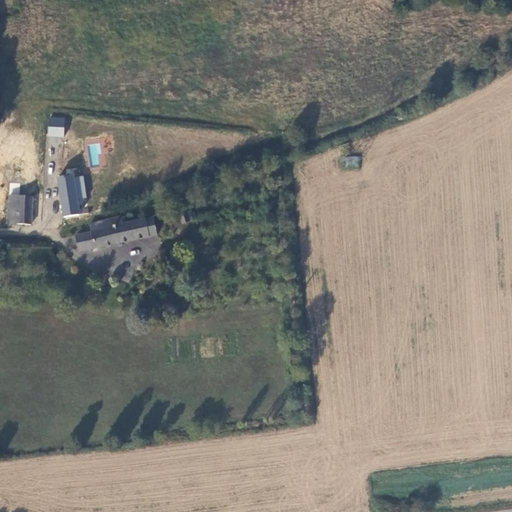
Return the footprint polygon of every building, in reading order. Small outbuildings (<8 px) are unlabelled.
[(48,117),(48,137),(64,137),(64,117),(48,117)] [(348,168),(359,166),(358,156),(347,157),(348,168)] [(28,200),(29,186),(16,185),(15,200),(28,200)] [(60,220),(80,217),(78,205),(73,206),(72,190),(69,190),(69,185),(57,187),(58,193),(57,194),(60,220)] [(28,200),(15,200),(6,199),(4,218),(7,219),(6,226),(27,227),(28,200)] [(107,231),(106,223),(86,228),(86,233),(77,235),(78,246),(82,246),(83,251),(144,240),(142,227),(141,225),(107,231)] [(144,240),(157,239),(155,225),(142,227),(144,240)]
